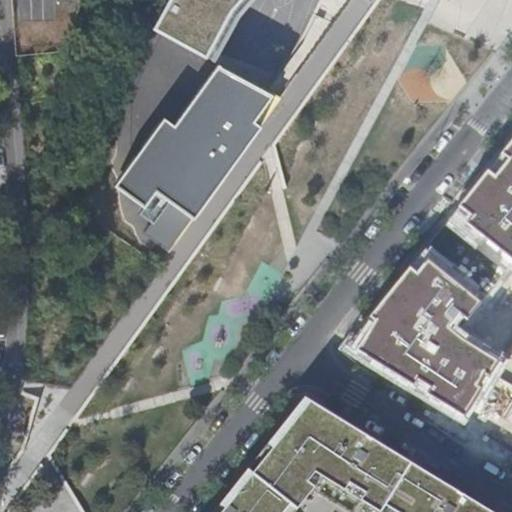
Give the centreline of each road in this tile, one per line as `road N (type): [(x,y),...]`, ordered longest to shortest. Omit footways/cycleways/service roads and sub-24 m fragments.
road 1 (residential): [(295,357),(511,86)]
road 2 (residential): [(295,357),(511,490)]
road 3 (residential): [(171,511),(295,357)]
road 4 (unknown): [(434,345),(511,232)]
